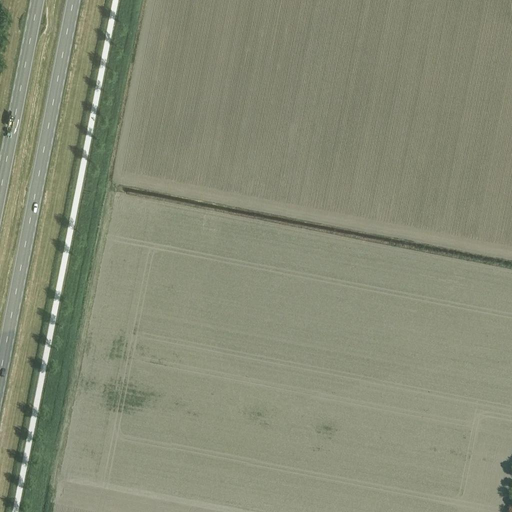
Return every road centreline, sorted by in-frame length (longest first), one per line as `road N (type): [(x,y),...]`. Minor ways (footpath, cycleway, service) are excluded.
road 1 (primary): [(0,389),(75,0)]
road 2 (primary): [(36,0),(0,186)]
